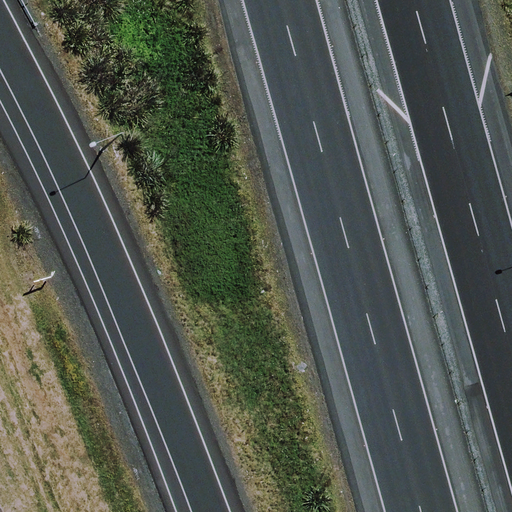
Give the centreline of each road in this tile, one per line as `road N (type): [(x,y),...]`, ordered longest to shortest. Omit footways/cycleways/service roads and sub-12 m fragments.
road 1 (motorway): [(425,511),(289,0)]
road 2 (motorway): [(204,511),(129,299),(0,49)]
road 3 (motorway): [(420,0),(511,341)]
